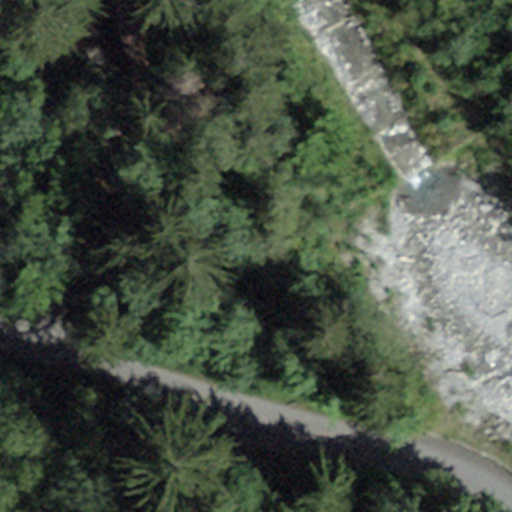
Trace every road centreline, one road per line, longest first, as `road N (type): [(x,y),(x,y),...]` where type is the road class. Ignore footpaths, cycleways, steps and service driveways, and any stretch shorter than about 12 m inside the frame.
road 1 (residential): [(511,501),(465,472),(371,437),(0,329)]
road 2 (track): [(48,343),(94,273),(119,162),(87,0)]
